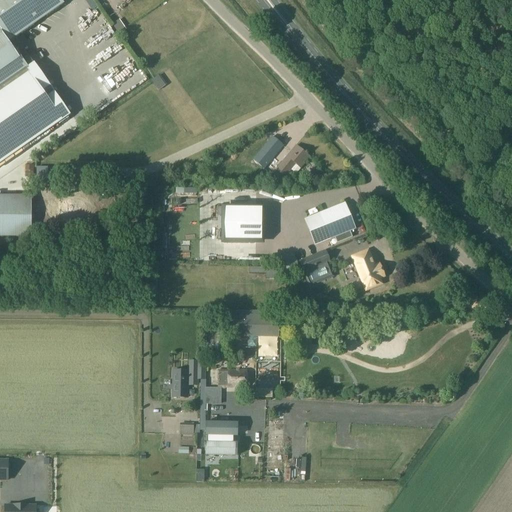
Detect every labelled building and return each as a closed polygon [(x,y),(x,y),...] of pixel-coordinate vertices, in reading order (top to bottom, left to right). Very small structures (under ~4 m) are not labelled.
[(13,48),(9,42),(64,4),(61,0),(0,0),(0,163),(70,115),(28,55),(22,59),(14,47),(13,48)] [(87,0),(79,0),(87,16),(94,13),(87,0)] [(81,25),(83,28),(76,32),(79,36),(102,24),(97,16),(81,25)] [(109,35),(101,42),(105,46),(113,39),(109,35)] [(76,54),(82,60),(99,43),(95,39),(91,43),(86,38),(82,42),(85,46),(76,54)] [(82,73),(86,78),(121,52),(116,46),(104,56),(82,73)] [(136,72),(128,76),(132,85),(140,82),(136,72)] [(155,80),(148,86),(156,96),(164,90),(155,80)] [(89,89),(95,96),(93,97),(98,103),(111,93),(104,85),(102,86),(98,81),(89,89)] [(109,86),(112,92),(122,88),(119,82),(109,86)] [(268,179),(271,176),(264,170),(283,146),(272,136),(252,160),(262,169),(260,173),(268,179)] [(300,168),(309,157),(295,146),(276,170),(277,171),(272,177),(280,183),(295,164),(300,168)] [(8,183),(8,187),(1,187),(1,192),(22,192),(22,183),(8,183)] [(0,237),(31,237),(31,197),(0,196),(0,237)] [(97,203),(69,202),(69,223),(97,223),(97,203)] [(344,203),(303,220),(314,246),(335,238),(337,243),(352,237),(349,232),(355,230),(344,203)] [(224,241),(261,241),(261,209),(224,208),(224,241)] [(277,212),(279,216),(274,218),(278,227),(287,223),(282,210),(277,212)] [(322,252),(300,261),(310,284),(332,276),(322,252)] [(298,266),(294,254),(287,257),(286,256),(279,259),(278,261),(284,275),(292,272),(291,268),(298,266)] [(371,258),(356,264),(366,290),(381,284),(379,278),(384,276),(379,265),(374,267),(371,258)] [(233,314),(232,336),(276,336),(277,315),(233,314)] [(221,354),(221,326),(222,326),(222,322),(221,322),(208,322),(208,354),(221,354)] [(198,362),(189,361),(189,377),(198,377),(198,362)] [(206,379),(206,362),(198,362),(198,377),(198,379),(206,379)] [(173,398),(187,398),(187,371),(173,371),(173,398)] [(246,371),(228,371),(217,371),(218,388),(246,388),(246,371)] [(193,435),(194,423),(180,424),(179,435),(193,435)] [(234,436),(235,424),(204,423),(204,430),(204,436),(208,436),(208,443),(232,443),(233,436),(234,436)] [(270,460),(269,478),(279,478),(279,458),(282,458),(283,427),(272,426),(271,460),(270,460)] [(178,453),(193,454),(193,443),(179,443),(178,453)] [(204,443),(204,456),(234,456),(234,443),(204,443)] [(239,465),(239,458),(206,457),(206,464),(239,465)]
